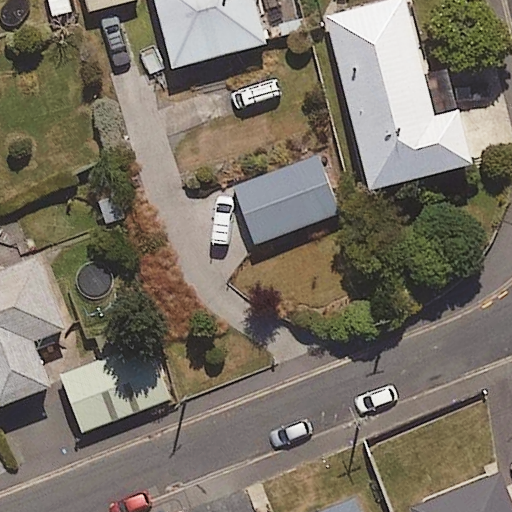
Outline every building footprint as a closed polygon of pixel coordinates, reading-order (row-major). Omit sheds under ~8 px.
[(139,1),(138,0),(86,0),(89,12),(139,1)] [(268,45),(256,0),(157,0),(176,70),(268,45)] [(456,114),(444,68),(427,72),(407,0),(399,0),(328,19),(374,193),(476,166),(462,112),(456,114)] [(340,213),(318,157),(237,188),(259,245),(340,213)] [(67,331),(38,258),(0,272),(0,409),(53,389),(35,344),(67,331)] [(171,399),(148,341),(61,375),(84,433),(171,399)] [(0,472),(15,467),(7,444),(0,446),(0,472)] [(511,511),(511,491),(505,473),(411,510),(412,511),(511,511)] [(364,511),(357,494),(313,511),(364,511)]
